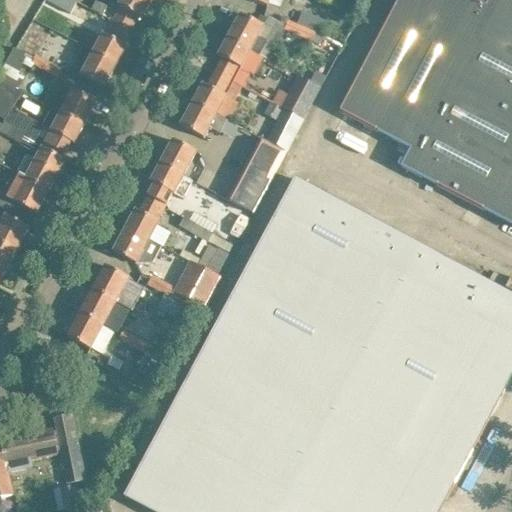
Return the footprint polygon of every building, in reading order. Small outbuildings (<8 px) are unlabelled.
[(91,11),(71,0),(46,0),(46,1),(63,10),(85,22),(86,19),(98,25),(103,17),(91,11)] [(151,2),(146,0),(123,0),(120,7),(121,8),(114,20),(132,29),(138,18),(141,19),(151,2)] [(270,0),(242,0),(243,0),(268,8),(270,0)] [(511,0),(399,0),(340,113),(411,150),(402,168),(511,226),(511,0)] [(96,2),(91,11),(103,17),(107,8),(96,2)] [(284,31),(298,37),(302,27),(316,33),(320,34),(325,21),(302,11),(296,25),(288,21),(284,31)] [(241,16),(228,40),(259,58),(267,42),(258,37),(263,28),(241,16)] [(104,35),(95,52),(94,53),(117,65),(126,47),(123,46),(129,34),(111,24),(105,36),(104,35)] [(302,27),(298,37),(312,43),(316,33),(302,27)] [(259,58),(228,40),(218,57),(222,59),(215,71),(233,81),(240,68),(254,76),(263,60),(259,58)] [(94,53),(95,52),(84,47),(77,62),(81,64),(75,74),(104,89),(117,65),(94,53)] [(31,64),(44,71),(49,63),(36,56),(31,64)] [(49,63),(44,71),(57,78),(62,70),(49,63)] [(5,67),(0,75),(0,79),(16,89),(22,78),(5,67)] [(203,86),(194,103),(227,122),(230,123),(239,105),(225,97),(231,85),(213,75),(207,87),(203,86)] [(298,78),(282,110),(304,121),(320,89),(298,78)] [(16,89),(0,79),(0,104),(1,104),(6,107),(16,89)] [(67,103),(61,114),(61,115),(84,127),(96,103),(67,88),(61,99),(67,103)] [(227,122),(194,103),(181,127),(204,140),(209,130),(220,135),(227,122)] [(270,104),(264,115),(276,122),(282,110),(270,104)] [(61,115),(61,114),(51,109),(42,127),(53,133),(46,146),(64,155),(71,143),(74,145),(84,127),(61,115)] [(276,122),(266,142),(288,153),(305,121),(304,121),(282,110),(276,122)] [(0,135),(8,140),(13,132),(0,124),(0,135)] [(247,164),(246,164),(244,169),(270,183),(286,153),(260,140),(247,164)] [(174,141),(160,166),(183,178),(197,154),(174,141)] [(27,157),(17,174),(49,191),(65,161),(44,150),(38,162),(27,157)] [(183,178),(160,166),(151,183),(154,185),(148,197),(166,207),(173,195),(184,200),(193,183),(183,178)] [(258,206),(270,183),(244,169),(241,174),(237,182),(227,202),(253,216),(258,206)] [(49,191),(17,174),(17,175),(20,176),(8,197),(0,192),(0,207),(12,214),(17,205),(36,215),(49,191)] [(511,296),(296,180),(224,314),(474,448),(511,377),(511,296)] [(136,211),(127,229),(150,241),(158,224),(157,224),(164,211),(146,201),(139,213),(136,211)] [(198,223),(229,240),(236,228),(205,211),(198,223)] [(7,217),(0,229),(0,245),(16,254),(29,229),(7,217)] [(234,246),(184,219),(180,228),(209,244),(210,243),(230,254),(234,246)] [(150,241),(127,229),(114,253),(136,265),(137,263),(153,264),(162,247),(150,241)] [(16,254),(0,245),(0,275),(3,269),(6,271),(16,254)] [(209,246),(198,266),(197,266),(217,277),(218,276),(229,255),(218,249),(218,251),(209,246)] [(190,262),(176,289),(173,294),(190,304),(190,303),(204,311),(222,279),(218,276),(217,277),(197,266),(198,266),(190,262)] [(106,267),(93,291),(116,304),(132,312),(145,288),(124,277),(106,267)] [(147,286),(159,292),(164,283),(152,277),(147,286)] [(164,283),(159,292),(163,295),(156,308),(181,321),(190,304),(173,294),(176,289),(164,283)] [(93,291),(81,315),(103,327),(116,304),(93,291)] [(439,511),(474,448),(224,314),(125,499),(149,511),(439,511)] [(81,315),(68,339),(85,348),(101,357),(114,333),(103,327),(81,315)] [(119,340),(131,346),(135,338),(123,331),(119,340)] [(135,338),(131,346),(143,353),(147,345),(135,338)] [(149,350),(134,379),(153,389),(168,361),(149,350)] [(20,439),(1,443),(8,474),(9,474),(32,469),(31,463),(31,462),(59,455),(58,451),(62,450),(67,485),(87,481),(73,415),(55,418),(54,419),(58,432),(55,433),(54,429),(19,436),(20,439)] [(1,443),(0,443),(0,499),(14,496),(9,474),(8,474),(1,443)]
